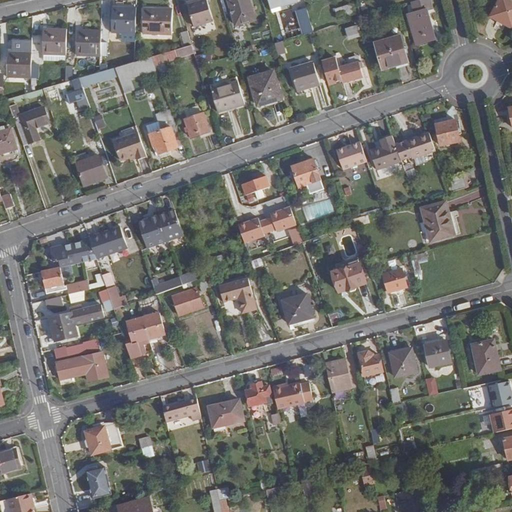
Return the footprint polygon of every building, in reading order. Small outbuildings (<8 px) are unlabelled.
[(207,0),(187,5),(194,28),(213,22),(207,0)] [(248,0),(228,0),(236,26),(255,20),(248,0)] [(296,0),(267,0),(271,13),(280,11),(278,6),(296,1),(296,0)] [(431,10),(428,0),(411,5),(414,14),(408,16),(416,44),(434,39),(426,11),(431,10)] [(511,0),(499,0),(490,17),(511,28),(511,0)] [(355,14),(356,19),(361,18),(356,4),(352,5),(355,14)] [(338,19),(355,14),(352,5),(335,10),(338,19)] [(121,33),(135,33),(137,9),(113,8),(111,32),(121,33)] [(295,11),(302,35),(313,32),(306,8),(295,11)] [(172,10),(143,9),(142,33),(171,34),(172,10)] [(330,19),(317,23),(318,29),(332,25),(330,19)] [(349,36),(357,33),(355,27),(347,30),(349,36)] [(66,55),(67,31),(43,29),(42,54),(66,55)] [(77,55),(100,56),(101,42),(101,32),(78,31),(77,55)] [(180,33),(184,48),(191,46),(187,31),(180,33)] [(121,40),(135,41),(135,33),(121,33),(121,40)] [(314,36),(318,48),(324,46),(320,34),(314,36)] [(400,36),(375,43),(382,69),(407,62),(400,36)] [(274,44),(278,55),(285,53),(282,42),(274,44)] [(184,48),(177,50),(180,58),(194,54),(191,46),(184,48)] [(7,77),(30,78),(31,65),(32,54),(8,52),(7,77)] [(208,52),(195,57),(198,65),(211,60),(208,52)] [(133,63),(115,68),(118,76),(124,92),(133,89),(130,79),(156,70),(151,58),(133,63)] [(342,80),(343,83),(362,77),(358,63),(339,68),(336,59),(322,63),(328,84),(342,80)] [(313,64),(291,70),(297,91),(319,84),(313,64)] [(31,65),(30,78),(38,78),(39,65),(31,65)] [(99,73),(80,79),(83,87),(92,84),(118,76),(115,68),(99,73)] [(266,101),(281,97),(274,72),(249,79),(257,106),(267,103),(266,101)] [(80,79),(72,81),(76,92),(84,90),(83,87),(80,79)] [(210,86),(211,89),(237,82),(236,79),(210,86)] [(237,82),(211,89),(218,112),(244,105),(237,82)] [(83,87),(84,90),(89,104),(98,101),(92,84),(83,87)] [(53,87),(43,90),(45,96),(56,93),(53,87)] [(84,90),(76,92),(67,95),(70,104),(77,101),(80,108),(89,105),(89,104),(84,90)] [(283,103),(281,97),(266,101),(267,103),(268,107),(283,103)] [(15,105),(10,107),(12,114),(18,113),(15,105)] [(18,116),(19,118),(28,144),(39,140),(35,128),(50,123),(44,107),(18,116)] [(210,132),(216,130),(211,112),(204,114),(210,132)] [(210,132),(204,114),(185,120),(190,138),(210,132)] [(92,118),(97,129),(106,126),(100,115),(92,118)] [(183,146),(172,117),(145,126),(148,135),(172,128),(179,148),(183,146)] [(14,119),(24,145),(28,144),(19,118),(14,119)] [(458,135),(455,124),(454,120),(436,125),(441,145),(459,141),(458,135)] [(172,128),(148,135),(152,147),(155,147),(158,155),(179,148),(172,128)] [(9,129),(0,131),(0,154),(16,149),(9,129)] [(421,156),(436,151),(429,132),(396,144),(402,161),(402,162),(412,159),(421,156)] [(146,154),(138,133),(114,142),(121,161),(130,157),(136,155),(137,158),(146,154)] [(396,144),(393,136),(381,140),(384,147),(372,151),(378,169),(402,161),(396,144)] [(368,161),(361,143),(337,151),(344,170),(368,161)] [(83,184),(105,176),(98,156),(76,164),(83,184)] [(424,164),(421,156),(412,159),(415,168),(424,164)] [(313,159),(292,167),(299,188),(306,186),(308,194),(323,189),(313,159)] [(404,169),(408,178),(412,176),(407,165),(403,166),(404,169)] [(449,177),(453,191),(467,187),(463,174),(449,177)] [(106,179),(105,176),(83,184),(84,187),(106,179)] [(266,178),(242,185),(245,194),(253,191),(261,189),(269,187),(266,178)] [(261,189),(253,191),(255,200),(263,197),(261,189)] [(1,197),(3,201),(6,209),(14,206),(10,194),(1,197)] [(446,203),(421,209),(430,242),(455,235),(446,203)] [(290,207),(270,214),(271,218),(276,229),(276,232),(296,225),(290,207)] [(175,211),(158,217),(166,242),(184,236),(175,211)] [(367,215),(353,219),(354,224),(355,227),(369,223),(367,215)] [(166,242),(158,217),(138,224),(147,249),(166,242)] [(258,218),(238,225),(244,242),(264,236),(263,234),(259,222),(258,218)] [(271,218),(259,222),(263,234),(276,229),(271,218)] [(95,258),(127,246),(120,229),(89,240),(95,258)] [(95,258),(89,240),(87,241),(66,246),(65,245),(50,249),(53,262),(58,261),(59,268),(84,262),(96,260),(95,258)] [(222,255),(203,261),(207,271),(226,264),(222,255)] [(258,258),(251,261),(253,268),(260,265),(258,258)] [(350,267),(332,273),(338,293),(347,290),(347,291),(349,292),(356,289),(357,288),(357,287),(366,284),(358,260),(349,263),(350,267)] [(252,270),(249,261),(239,265),(242,273),(252,270)] [(59,268),(41,272),(45,289),(64,284),(59,268)] [(402,269),(383,275),(388,293),(407,287),(402,269)] [(179,278),(179,279),(181,285),(187,283),(199,279),(196,271),(179,278)] [(109,273),(102,276),(105,286),(106,289),(110,300),(111,302),(119,299),(109,273)] [(209,290),(204,277),(199,279),(187,283),(189,287),(199,284),(202,292),(209,290)] [(155,278),(151,279),(156,294),(158,293),(181,285),(179,279),(158,286),(155,278)] [(247,278),(219,286),(224,303),(238,298),(243,313),(257,309),(252,294),(247,278)] [(67,287),(69,295),(89,290),(88,281),(67,287)] [(110,300),(106,289),(98,291),(102,303),(110,300)] [(197,289),(172,297),(178,315),(203,307),(197,289)] [(306,294),(282,301),(289,325),(313,318),(306,294)] [(60,297),(46,300),(49,316),(63,313),(60,297)] [(122,298),(119,299),(111,302),(113,309),(125,305),(122,298)] [(127,304),(125,305),(113,309),(117,319),(130,314),(127,304)] [(71,311),(48,316),(55,344),(78,338),(74,324),(103,317),(100,306),(72,313),(71,311)] [(159,313),(143,317),(149,339),(165,335),(159,313)] [(132,343),(126,345),(131,359),(143,355),(143,354),(142,352),(146,351),(144,345),(151,343),(149,339),(143,317),(126,322),(132,343)] [(443,337),(424,341),(430,367),(450,363),(446,340),(443,340),(443,337)] [(54,358),(67,354),(100,346),(98,339),(65,347),(52,350),(54,358)] [(494,340),(472,345),(479,374),(500,369),(494,340)] [(412,349),(390,354),(394,377),(417,372),(412,349)] [(104,352),(55,363),(59,380),(87,374),(89,381),(109,377),(104,352)] [(368,356),(360,358),(364,375),(383,371),(379,355),(369,357),(368,356)] [(344,359),(325,364),(332,393),(351,388),(344,359)] [(281,368),(270,371),(272,377),(282,375),(281,368)] [(434,377),(424,380),(429,396),(438,394),(434,377)] [(288,384),(272,387),(277,409),(317,400),(313,381),(288,386),(288,384)] [(246,391),(249,406),(265,402),(266,406),(273,404),(269,386),(263,387),(262,382),(251,385),(252,390),(246,391)] [(488,387),(493,408),(511,403),(511,394),(509,382),(488,387)] [(486,388),(473,391),(477,406),(490,403),(486,388)] [(397,389),(390,390),(393,404),(400,403),(397,389)] [(197,399),(163,407),(167,421),(191,415),(193,420),(202,418),(197,399)] [(208,407),(215,435),(226,432),(224,425),(244,421),(239,400),(208,407)] [(394,405),(396,413),(404,412),(402,403),(394,405)] [(494,433),(511,428),(511,409),(490,415),(494,433)] [(275,426),(281,425),(278,415),(272,417),(275,426)] [(85,432),(90,454),(123,446),(118,424),(103,428),(102,423),(93,425),(94,430),(85,432)] [(246,433),(249,443),(255,442),(252,432),(246,433)] [(139,439),(142,449),(152,447),(149,437),(139,439)] [(375,452),(373,445),(366,447),(370,463),(377,461),(376,459),(375,452)] [(152,447),(142,449),(144,459),(154,456),(152,447)] [(17,449),(0,452),(0,473),(21,468),(17,449)] [(383,450),(375,452),(376,459),(384,457),(383,450)] [(208,460),(197,462),(200,474),(210,472),(208,460)] [(370,463),(362,465),(365,479),(373,478),(370,463)] [(474,470),(475,476),(489,472),(496,471),(501,470),(500,464),(474,470)] [(104,467),(87,472),(93,499),(111,495),(104,467)] [(496,471),(489,472),(491,479),(498,478),(496,471)] [(301,480),(304,497),(315,495),(310,478),(301,480)] [(284,484),(266,489),(268,497),(279,495),(278,493),(286,491),(284,484)] [(227,487),(217,490),(220,501),(225,499),(230,498),(227,487)] [(222,511),(220,501),(217,490),(210,491),(214,511),(222,511)] [(31,494),(8,499),(11,511),(33,511),(32,502),(33,502),(31,494)] [(153,511),(150,499),(119,507),(119,511),(153,511)] [(228,511),(225,499),(220,501),(222,511),(228,511)]
